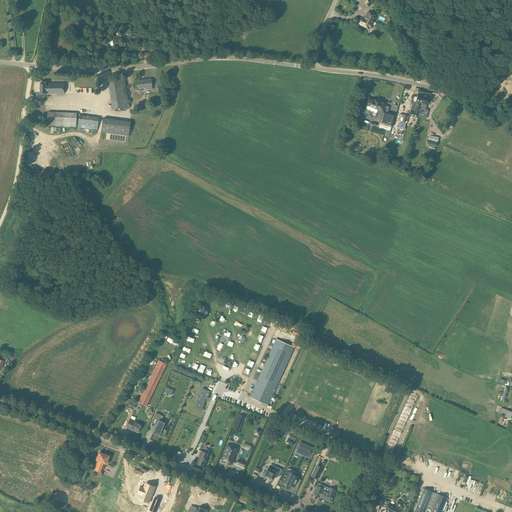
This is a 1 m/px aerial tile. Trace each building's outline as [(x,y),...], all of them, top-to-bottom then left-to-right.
[(376,16),(368,12),(365,19),(362,18),(359,24),(370,29),(376,16)] [(128,34),(127,21),(123,21),(124,27),(120,28),(120,33),(124,33),(124,35),(128,34)] [(122,40),(121,36),(113,37),(113,40),(110,40),(111,47),(114,46),(114,47),(122,46),(122,40)] [(151,79),(138,81),(139,88),(146,88),(146,90),(152,89),(151,79)] [(46,83),(46,82),(40,82),(40,94),(46,94),(64,94),(64,83),(46,83)] [(419,113),(424,95),(418,94),(416,102),(413,101),(411,110),(410,115),(418,117),(419,113)] [(431,97),(424,95),(419,113),(424,114),(427,105),(428,101),(429,101),(431,97)] [(366,109),(365,115),(368,115),(367,115),(365,114),(367,109),(372,111),(373,111),(371,115),(372,115),(375,116),(376,117),(377,112),(383,114),(380,123),(391,127),(392,127),(395,115),(391,114),(394,105),(386,103),(381,102),(381,101),(380,101),(375,100),(375,99),(375,100),(369,98),(367,106),(366,109)] [(129,107),(128,99),(111,101),(112,109),(129,107)] [(47,111),(47,124),(76,125),(76,112),(47,111)] [(89,116),(79,114),(78,127),(88,128),(89,116)] [(401,114),(400,114),(398,120),(407,123),(409,116),(401,114)] [(103,118),(101,130),(126,134),(128,122),(103,118)] [(439,137),(430,135),(428,140),(427,140),(426,144),(437,147),(438,143),(437,142),(439,137)] [(78,142),(75,137),(68,143),(71,147),(78,142)] [(55,215),(47,205),(40,211),(42,214),(44,212),(47,217),(46,218),(48,221),(55,215)] [(165,336),(163,340),(178,346),(180,342),(165,336)] [(294,347),(276,339),(249,397),(268,405),(294,347)] [(305,410),(323,360),(313,356),(293,410),(297,411),(298,408),(305,410)] [(166,360),(162,359),(161,361),(159,360),(138,402),(147,406),(167,364),(164,363),(166,360)] [(348,371),(327,421),(340,426),(360,376),(348,371)] [(197,402),(197,404),(199,405),(200,406),(200,405),(203,406),(204,404),(206,399),(207,397),(208,398),(210,392),(202,388),(199,396),(200,396),(199,398),(197,402)] [(418,396),(410,392),(384,451),(391,454),(418,396)] [(137,404),(130,401),(128,406),(134,409),(137,404)] [(507,410),(501,408),(499,414),(505,417),(507,410)] [(159,419),(153,433),(159,435),(164,437),(167,431),(162,429),(165,423),(161,421),(163,416),(155,412),(153,417),(159,419)] [(239,415),(233,428),(238,430),(244,417),(239,415)] [(142,424),(130,419),(126,427),(138,433),(142,424)] [(297,448),(302,450),(306,452),(310,454),(313,448),(300,442),(297,448)] [(232,463),(237,449),(228,445),(222,459),(232,463)] [(502,456),(501,461),(507,464),(509,459),(511,460),(511,450),(505,448),(501,456),(502,456)] [(109,456),(99,451),(96,460),(97,460),(92,473),(101,476),(102,473),(101,472),(105,463),(106,464),(109,456)] [(199,459),(197,464),(204,467),(209,454),(202,451),(199,459)] [(322,467),(316,465),(311,476),(316,479),(322,467)] [(274,470),(271,469),(272,469),(270,468),(268,467),(264,476),(274,480),(276,475),(279,477),(282,469),(276,466),(274,470)] [(89,471),(83,468),(80,477),(86,479),(89,471)] [(283,479),(282,482),(286,484),(285,484),(286,484),(287,485),(288,485),(289,486),(289,484),(290,485),(294,486),(295,486),(298,478),(293,476),(294,474),(293,474),(291,473),(287,471),(288,469),(287,471),(286,472),(285,474),(284,476),(285,476),(284,478),(284,477),(283,479)] [(137,492),(137,493),(141,494),(139,499),(149,503),(151,497),(154,498),(150,507),(148,511),(154,511),(160,499),(154,496),(152,495),(155,487),(143,482),(146,484),(144,488),(139,486),(141,487),(138,493),(137,492)] [(317,486),(313,494),(331,502),(334,495),(333,495),(336,490),(330,488),(329,489),(319,484),(318,486),(317,486)] [(440,511),(446,497),(423,488),(413,511),(440,511)] [(385,499),(378,497),(375,504),(383,507),(385,499)] [(388,510),(386,511),(400,511),(402,507),(404,503),(399,501),(397,501),(396,505),(395,507),(389,505),(387,509),(388,510)]
